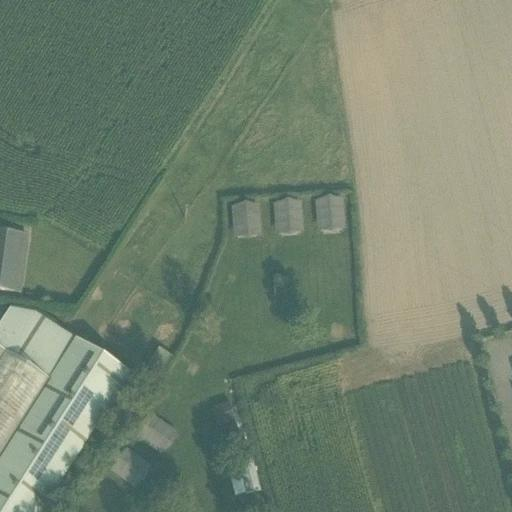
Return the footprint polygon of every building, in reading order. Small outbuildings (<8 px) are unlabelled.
[(317,198),(317,232),(343,232),(344,199),(317,198)] [(302,202),(274,202),(275,235),(302,234),(302,202)] [(231,206),(233,239),(260,238),(258,204),(231,206)] [(0,292),(12,294),(20,237),(0,234),(0,292)] [(42,511),(130,376),(74,341),(49,383),(0,351),(0,511),(42,511)] [(213,409),(218,429),(234,424),(228,405),(213,409)] [(166,456),(179,432),(155,420),(142,443),(166,456)] [(225,451),(240,447),(235,427),(219,431),(225,451)] [(270,511),(251,444),(212,456),(228,511),(270,511)] [(111,476),(140,489),(150,464),(122,452),(111,476)]
